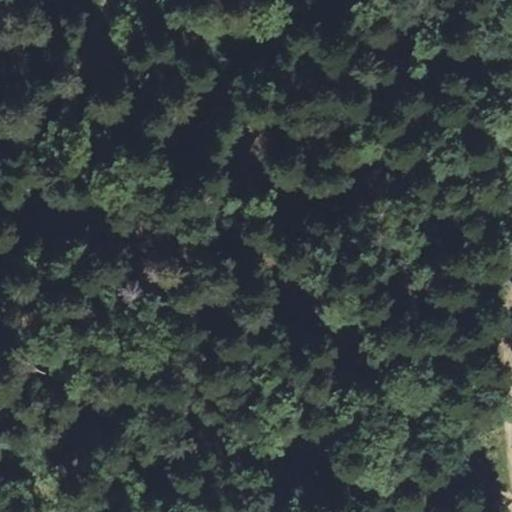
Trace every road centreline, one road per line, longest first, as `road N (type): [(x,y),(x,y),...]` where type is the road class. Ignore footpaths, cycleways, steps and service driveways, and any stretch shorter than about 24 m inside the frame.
road 1 (track): [(0,262),(84,0)]
road 2 (track): [(511,291),(511,486)]
